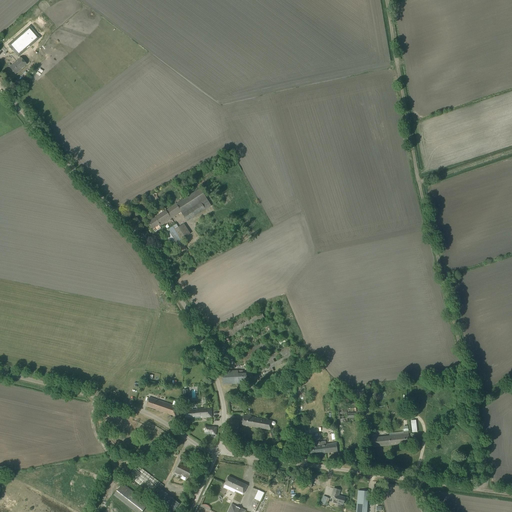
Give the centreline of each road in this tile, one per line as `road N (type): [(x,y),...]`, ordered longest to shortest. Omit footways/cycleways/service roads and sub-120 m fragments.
road 1 (unclassified): [(217,451),(224,416),(216,377),(173,283),(0,84)]
road 2 (unclassified): [(217,451),(126,402),(0,371)]
road 3 (track): [(474,404),(422,182)]
road 4 (unclassified): [(431,480),(217,451)]
road 5 (track): [(387,0),(422,182)]
road 6 (track): [(474,404),(484,489),(431,480)]
